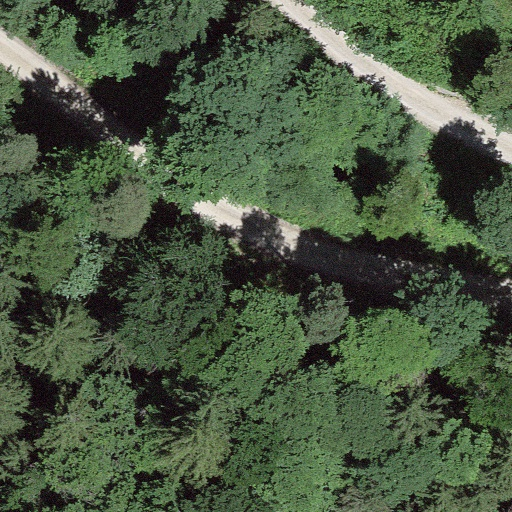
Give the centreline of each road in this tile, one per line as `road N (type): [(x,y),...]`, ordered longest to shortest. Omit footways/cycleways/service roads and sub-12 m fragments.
road 1 (track): [(0,36),(252,236),(309,261),(511,293)]
road 2 (track): [(511,152),(434,112),(290,0)]
